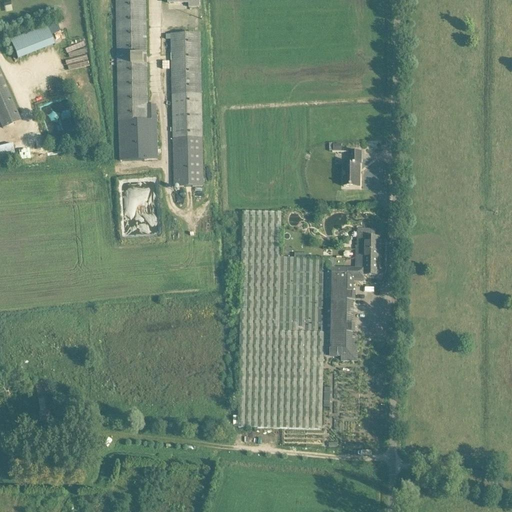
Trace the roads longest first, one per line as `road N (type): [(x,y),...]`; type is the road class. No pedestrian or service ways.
road 1 (unclassified): [(395,465),(397,0)]
road 2 (unclassified): [(395,465),(122,444)]
